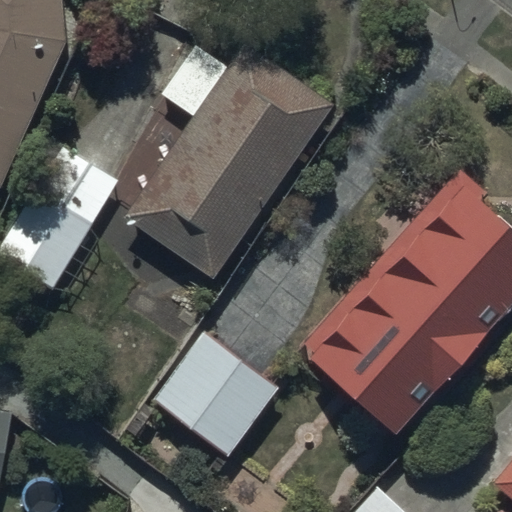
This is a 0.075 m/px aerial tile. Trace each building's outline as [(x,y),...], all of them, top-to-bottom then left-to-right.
[(64,47),(60,0),(0,0),(0,173),(57,48),(64,47)] [(211,271),(333,95),(241,34),(225,56),(194,35),(159,86),(190,107),(120,208),(211,271)] [(118,175),(61,140),(0,239),(0,251),(51,283),(118,175)] [(511,213),(456,158),(299,339),(393,420),(503,292),(511,299),(511,213)] [(277,380),(202,323),(152,390),(227,447),(277,380)] [(0,472),(10,408),(0,406),(0,472)] [(511,448),(491,474),(511,491),(511,448)] [(412,511),(376,480),(346,511),(412,511)]
